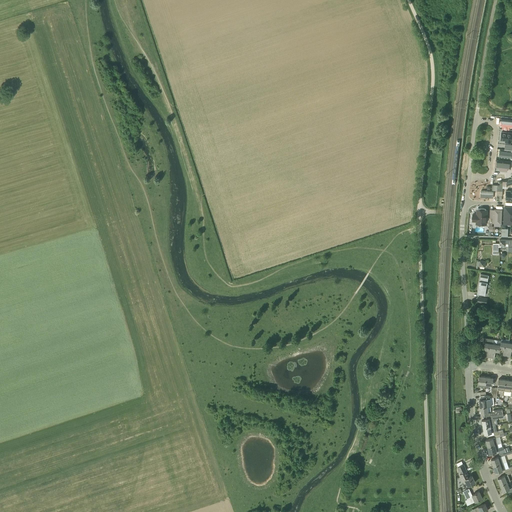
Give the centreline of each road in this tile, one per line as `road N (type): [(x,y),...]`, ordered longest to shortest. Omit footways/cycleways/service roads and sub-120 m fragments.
road 1 (unclassified): [(430,511),(419,227),(434,59),(409,0)]
road 2 (track): [(352,459),(389,327),(390,295),(352,262),(280,270)]
road 3 (unclassified): [(468,366),(461,239),(469,177)]
road 4 (residential): [(502,511),(473,428),(468,366)]
road 5 (unclassified): [(475,119),(495,0)]
